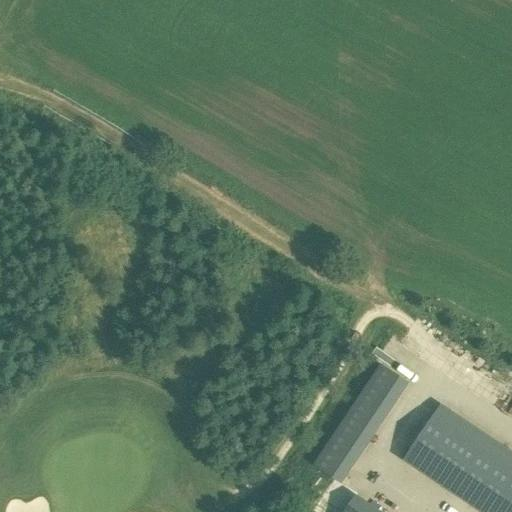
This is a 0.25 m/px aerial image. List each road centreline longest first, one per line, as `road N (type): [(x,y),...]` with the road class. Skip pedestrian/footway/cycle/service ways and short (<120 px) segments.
road 1 (track): [(0,80),(59,104),(377,301)]
road 2 (track): [(377,301),(457,346),(495,423),(511,430)]
